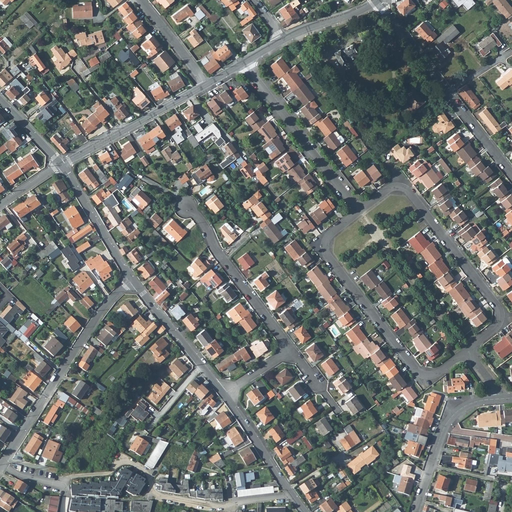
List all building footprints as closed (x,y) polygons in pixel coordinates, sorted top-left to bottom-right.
[(415,5),(410,0),(403,0),(396,7),(403,15),(415,5)] [(451,0),(458,7),(462,4),(467,10),(475,3),(472,0),(451,0)] [(486,0),(484,2),(487,5),(492,2),(506,18),(511,13),(511,7),(511,8),(505,0),(486,0)] [(256,14),(250,5),(249,6),(246,1),(241,5),(242,6),(240,7),(245,13),(246,14),(247,14),(247,13),(249,15),(240,22),(242,25),(253,18),(252,17),(256,14)] [(285,19),(295,13),(292,8),(289,3),(279,9),(285,19)] [(73,17),(78,17),(78,16),(83,16),(83,17),(92,16),(91,5),(84,6),(78,6),(78,4),(72,5),(73,17)] [(128,25),(138,17),(135,13),(134,14),(132,11),(133,11),(128,5),(121,12),(125,17),(123,18),(128,25)] [(177,23),(188,14),(190,17),(194,14),(187,5),(172,16),(177,23)] [(208,17),(211,15),(201,5),(200,5),(198,7),(205,15),(208,17)] [(198,20),(202,17),(205,15),(198,7),(198,6),(195,9),(197,11),(194,14),(198,20)] [(298,11),(296,12),(295,13),(285,19),(281,22),(282,27),(284,27),(299,17),(305,13),(301,9),(298,11)] [(26,12),(20,18),(30,28),(34,24),(26,16),(29,14),(26,12)] [(371,20),(367,13),(358,19),(362,25),(371,20)] [(34,24),(38,29),(40,27),(29,14),(26,16),(34,24)] [(212,23),(217,19),(213,14),(211,15),(208,17),(212,23)] [(137,38),(147,30),(144,26),(142,27),(141,25),(141,24),(139,22),(140,21),(141,20),(138,17),(128,25),(126,27),(128,30),(129,29),(137,38)] [(432,32),(423,22),(415,29),(419,34),(420,34),(421,35),(421,36),(424,39),(425,38),(429,43),(437,35),(433,31),(432,32)] [(250,42),(260,35),(252,23),(242,30),(250,42)] [(459,32),(453,25),(436,39),(429,45),(440,59),(450,52),(447,48),(445,50),(439,42),(442,40),(445,43),(459,32)] [(468,43),(477,36),(472,30),(463,37),(468,43)] [(81,45),(86,44),(88,43),(88,44),(94,42),(95,44),(104,42),(101,31),(86,35),(85,32),(75,35),(76,40),(77,40),(77,41),(79,40),(81,45)] [(187,38),(194,47),(201,42),(203,40),(196,31),(191,35),(187,38)] [(493,33),(478,44),(481,48),(478,51),(483,57),(487,54),(487,51),(489,50),(496,44),(498,47),(501,44),(493,33)] [(152,56),(162,47),(159,44),(158,45),(151,36),(141,44),(146,50),(148,48),(151,51),(149,52),(152,56)] [(0,49),(3,53),(12,45),(5,37),(0,41),(0,49)] [(31,44),(28,47),(34,54),(35,53),(36,52),(31,44)] [(222,61),(232,54),(224,44),(215,51),(220,59),(222,61)] [(340,49),(334,53),(341,66),(347,62),(347,61),(358,55),(352,45),(341,51),(340,49)] [(59,70),(67,64),(66,63),(69,61),(71,59),(77,54),(73,49),(67,53),(66,53),(65,54),(60,47),(58,49),(56,50),(54,47),(50,49),(53,53),(57,60),(58,61),(56,61),(56,60),(54,62),(59,70)] [(120,52),(116,55),(122,61),(126,57),(128,56),(135,65),(139,62),(128,48),(124,51),(122,49),(119,51),(120,52)] [(217,61),(220,59),(215,51),(213,49),(209,52),(213,57),(217,61)] [(100,56),(103,60),(111,55),(107,51),(100,56)] [(163,71),(171,65),(174,63),(166,52),(155,61),(163,71)] [(27,59),(32,66),(36,63),(39,67),(38,68),(40,71),(40,70),(45,66),(35,53),(34,54),(31,56),(28,58),(27,59)] [(209,74),(220,66),(217,61),(213,57),(208,61),(205,56),(199,60),(203,65),(209,74)] [(290,69),(280,57),(270,65),(277,74),(276,74),(278,78),(281,76),(290,69)] [(83,77),(100,66),(98,63),(87,69),(81,73),(83,77)] [(16,65),(10,70),(11,72),(14,76),(20,70),(17,66),(16,65)] [(292,68),(290,69),(281,76),(286,83),(288,82),(291,86),(290,87),(289,88),(292,91),(303,82),(296,73),(300,70),(295,65),(292,68)] [(45,66),(40,70),(43,74),(49,69),(46,66),(45,66)] [(511,68),(505,74),(506,75),(503,77),(503,76),(496,82),(502,90),(509,84),(509,85),(511,82),(511,68)] [(1,71),(0,72),(0,84),(2,86),(9,79),(12,77),(4,69),(1,71)] [(22,73),(15,79),(18,82),(26,76),(23,72),(22,73)] [(173,91),(184,85),(179,75),(179,76),(171,80),(168,82),(173,91)] [(70,85),(75,91),(80,87),(75,81),(70,85)] [(304,105),(309,102),(311,100),(314,98),(315,97),(303,82),(292,92),(294,95),(295,94),(296,93),(300,98),(299,99),(304,105)] [(479,101),(466,84),(457,90),(461,95),(462,95),(465,100),(472,107),(473,107),(479,102),(479,101)] [(155,100),(159,97),(160,99),(169,93),(166,89),(163,91),(160,85),(150,91),(155,100)] [(13,86),(6,92),(12,99),(14,97),(19,93),(13,86)] [(19,93),(14,97),(17,101),(19,99),(24,105),(31,99),(26,94),(30,90),(27,86),(22,90),(19,93)] [(248,95),(241,86),(237,89),(235,90),(234,89),(231,92),(238,101),(241,98),(242,100),(248,95)] [(420,97),(413,88),(404,95),(414,109),(423,102),(419,97),(420,97)] [(215,96),(221,104),(222,105),(225,102),(226,104),(232,99),(225,90),(221,93),(219,95),(218,94),(215,96)] [(43,91),(35,98),(42,105),(43,104),(49,99),(53,95),(52,94),(51,93),(47,96),(43,91)] [(141,108),(149,101),(141,91),(138,94),(132,99),(137,105),(138,104),(141,108)] [(49,99),(43,104),(46,107),(36,116),(40,119),(43,116),(46,120),(53,114),(56,111),(56,108),(53,105),(57,101),(53,95),(49,99)] [(215,96),(215,95),(212,98),(212,99),(210,100),(207,103),(214,112),(220,107),(218,106),(221,104),(215,96)] [(122,119),(129,114),(120,103),(119,104),(118,105),(117,103),(117,102),(118,101),(115,96),(110,100),(109,99),(107,100),(105,102),(114,112),(113,113),(119,120),(122,118),(122,119)] [(103,124),(106,121),(103,118),(109,113),(101,104),(98,101),(92,106),(95,109),(96,110),(93,112),(100,121),(103,124)] [(313,122),(321,116),(318,113),(318,114),(314,108),(309,102),(304,105),(300,109),(309,121),(310,120),(312,123),(313,122)] [(199,114),(193,105),(183,112),(189,121),(199,114)] [(507,125),(504,121),(499,125),(486,108),(478,114),(494,133),(505,126),(507,125)] [(257,129),(265,123),(262,120),(261,121),(257,115),(254,111),(249,115),(245,118),(253,129),(255,131),(257,129)] [(88,133),(94,128),(93,127),(100,121),(93,112),(87,118),(87,119),(81,125),(88,133)] [(181,123),(175,114),(165,121),(171,130),(174,128),(177,132),(172,136),(177,144),(184,139),(181,134),(182,133),(180,131),(182,129),(179,125),(181,123)] [(455,124),(451,119),(449,121),(447,121),(447,119),(445,115),(438,119),(440,121),(437,124),(436,123),(433,125),(432,128),(434,131),(437,132),(442,129),(444,132),(455,124)] [(326,136),(332,132),(336,128),(327,116),(323,119),(321,116),(313,122),(316,125),(317,125),(318,124),(322,129),(320,130),(326,136)] [(265,123),(257,129),(267,142),(276,135),(277,134),(274,131),(275,130),(270,124),(269,125),(267,121),(265,123)] [(16,134),(12,128),(15,126),(12,122),(5,128),(12,137),(16,134)] [(198,122),(194,126),(198,132),(203,129),(198,122)] [(77,135),(81,132),(75,124),(74,124),(71,126),(71,127),(77,135)] [(148,132),(155,142),(165,135),(158,125),(148,132)] [(8,140),(12,137),(5,128),(1,131),(8,140)] [(57,132),(50,138),(63,153),(68,149),(64,145),(69,141),(66,137),(63,139),(57,132)] [(155,142),(148,132),(138,139),(145,150),(151,146),(155,143),(155,142)] [(336,138),(332,132),(326,136),(323,138),(332,150),(341,143),(336,138)] [(22,142),(16,134),(12,137),(8,140),(0,146),(0,151),(1,152),(7,147),(10,151),(11,151),(12,153),(17,149),(16,148),(22,142)] [(193,135),(192,134),(187,137),(191,143),(196,140),(193,135)] [(455,150),(464,143),(461,141),(456,134),(447,141),(450,144),(449,145),(454,151),(455,150)] [(276,135),(267,142),(266,143),(262,146),(264,148),(268,146),(272,152),(269,154),(269,155),(272,158),(285,149),(282,145),(277,139),(278,138),(276,135)] [(464,143),(455,150),(465,163),(466,162),(475,155),(471,150),(473,149),(469,144),(470,144),(467,140),(464,143)] [(129,142),(123,146),(124,147),(124,148),(122,150),(119,152),(124,160),(132,154),(136,152),(129,142)] [(233,160),(240,156),(231,143),(228,142),(223,146),(233,160)] [(357,158),(346,144),(336,152),(341,158),(344,163),(346,166),(357,158)] [(397,144),(388,150),(391,155),(393,154),(396,159),(398,157),(399,157),(401,160),(404,158),(406,158),(414,153),(410,146),(405,150),(403,146),(400,148),(397,144)] [(168,146),(161,151),(167,161),(170,159),(173,163),(178,160),(177,159),(181,157),(177,150),(171,154),(170,152),(172,151),(168,146)] [(111,159),(107,151),(98,156),(103,164),(111,159)] [(214,157),(212,153),(208,156),(204,159),(206,162),(214,157)] [(290,157),(286,153),(279,159),(275,162),(280,169),(283,166),(286,170),(294,164),(291,161),(289,158),(290,157)] [(38,165),(31,154),(17,163),(23,172),(33,165),(34,168),(38,165)] [(124,160),(126,162),(134,157),(132,154),(124,160)] [(469,165),(478,158),(475,155),(466,162),(469,165)] [(144,156),(140,158),(145,166),(149,163),(144,156)] [(478,157),(478,158),(469,165),(468,166),(475,176),(485,168),(482,164),(480,161),(481,160),(478,157)] [(451,171),(443,160),(441,158),(437,161),(447,173),(451,171)] [(247,164),(244,160),(237,166),(246,178),(253,173),(252,171),(254,170),(249,163),(247,164)] [(421,164),(418,160),(409,167),(414,174),(417,177),(418,176),(430,166),(431,166),(429,163),(428,163),(426,161),(422,163),(421,164)] [(294,164),(286,170),(296,182),(298,181),(306,175),(303,172),(298,165),(299,165),(297,162),(294,164)] [(14,182),(13,179),(23,172),(17,163),(3,173),(10,184),(14,182)] [(214,176),(206,164),(191,175),(196,183),(197,185),(206,179),(207,181),(210,181),(214,179),(214,176)] [(259,170),(262,174),(268,169),(265,164),(258,169),(259,170)] [(363,172),(370,181),(372,183),(375,180),(374,179),(377,177),(381,174),(373,164),(363,172)] [(430,166),(418,176),(420,179),(421,178),(424,183),(425,182),(429,187),(440,179),(430,166)] [(485,168),(475,176),(477,177),(479,175),(483,180),(484,179),(487,183),(496,176),(490,169),(488,166),(485,168)] [(96,179),(87,168),(78,174),(83,181),(84,180),(88,185),(96,179)] [(101,177),(104,175),(99,168),(96,170),(101,177)] [(262,174),(259,170),(257,173),(260,177),(258,178),(263,184),(267,181),(265,177),(262,174)] [(370,181),(363,172),(362,170),(353,176),(361,186),(365,183),(366,185),(370,181)] [(133,178),(127,173),(118,184),(117,183),(114,186),(115,186),(119,190),(122,187),(124,189),(126,187),(133,178)] [(186,174),(185,173),(181,175),(178,177),(185,188),(188,185),(186,181),(189,179),(186,174)] [(306,175),(298,181),(308,194),(318,187),(315,183),(310,177),(311,176),(309,173),(306,175)] [(104,177),(105,176),(104,175),(101,177),(97,180),(101,185),(103,183),(107,180),(104,177)] [(111,176),(108,179),(111,182),(113,185),(116,182),(111,176)] [(499,198),(507,192),(505,189),(506,188),(503,185),(498,178),(490,185),(493,189),(492,190),(497,196),(497,195),(499,198)] [(66,189),(61,180),(52,185),(62,201),(64,199),(66,203),(71,199),(65,190),(66,189)] [(436,198),(438,201),(449,193),(441,183),(431,191),(434,195),(437,198),(436,198)] [(102,189),(92,197),(98,204),(105,198),(112,192),(117,188),(115,186),(109,191),(108,190),(105,193),(102,189)] [(150,199),(137,187),(128,195),(128,196),(132,199),(142,208),(150,199)] [(507,192),(499,198),(498,199),(506,209),(508,212),(511,208),(511,207),(510,206),(511,204),(511,196),(510,194),(511,193),(509,190),(507,192)] [(261,195),(257,191),(242,204),(246,209),(250,206),(258,216),(259,215),(264,220),(271,214),(260,201),(259,202),(256,199),(261,195)] [(112,192),(105,198),(108,202),(115,196),(112,192)] [(448,214),(454,209),(451,205),(452,204),(448,199),(451,196),(449,193),(438,201),(437,202),(439,205),(441,209),(447,215),(448,214)] [(223,206),(215,195),(205,202),(208,205),(209,204),(212,208),(215,212),(223,206)] [(33,196),(23,203),(30,212),(40,205),(33,196)] [(454,203),(456,202),(451,196),(448,199),(452,204),(451,205),(454,209),(457,207),(454,203)] [(53,212),(42,198),(40,200),(50,214),(53,212)] [(319,206),(325,213),(329,210),(331,208),(332,209),(335,207),(328,198),(326,200),(325,201),(324,199),(318,204),(319,206)] [(23,203),(12,210),(20,219),(23,222),(27,219),(24,215),(30,212),(23,203)] [(116,212),(110,204),(103,209),(110,219),(113,217),(114,219),(119,216),(118,215),(116,212)] [(325,213),(319,206),(312,212),(314,214),(311,216),(317,224),(322,220),(321,219),(323,218),(326,215),(325,213)] [(83,223),(73,207),(64,212),(74,229),(83,223)] [(454,209),(448,214),(451,217),(452,217),(455,220),(457,223),(458,223),(460,225),(468,219),(466,217),(466,216),(462,210),(461,211),(457,207),(454,209)] [(483,211),(481,209),(475,214),(477,217),(484,212),(483,211)] [(162,220),(155,213),(149,218),(148,220),(155,227),(162,220)] [(12,226),(4,216),(0,218),(0,230),(5,227),(7,230),(12,226)] [(132,222),(127,216),(118,223),(123,229),(121,231),(125,235),(126,234),(127,235),(130,240),(134,237),(135,238),(138,236),(137,234),(140,232),(137,228),(132,231),(128,225),(132,222)] [(262,228),(270,221),(267,218),(259,224),(262,228)] [(176,223),(173,219),(164,228),(171,234),(175,238),(178,241),(187,232),(184,229),(183,229),(180,226),(179,227),(176,224),(176,223)] [(314,226),(308,219),(305,221),(303,219),(297,224),(303,233),(307,230),(309,229),(309,230),(314,226)] [(280,232),(271,221),(270,221),(262,228),(274,243),(287,232),(284,229),(280,232)] [(96,231),(91,223),(71,237),(71,236),(68,238),(71,243),(72,244),(92,230),(93,232),(96,231)] [(226,241),(229,244),(238,236),(232,230),(233,229),(227,223),(226,223),(220,228),(222,234),(228,239),(226,241)] [(471,227),(468,224),(458,232),(460,235),(461,234),(463,237),(466,241),(470,238),(476,233),(471,227)] [(471,227),(476,233),(480,230),(475,224),(471,227)] [(163,238),(154,229),(152,232),(156,236),(158,235),(159,237),(159,238),(161,240),(163,238)] [(476,233),(470,238),(472,241),(478,248),(477,249),(479,252),(486,246),(483,244),(487,241),(484,237),(485,236),(483,234),(480,230),(476,233)] [(418,253),(420,252),(430,243),(427,240),(426,241),(423,237),(422,238),(418,232),(408,240),(418,253)] [(26,239),(23,234),(15,240),(7,248),(10,252),(13,255),(12,256),(16,260),(18,257),(15,254),(16,253),(17,253),(24,247),(24,246),(23,246),(26,244),(23,241),(26,239)] [(58,248),(47,234),(44,236),(50,244),(43,249),(48,255),(58,248)] [(297,245),(293,240),(284,247),(294,260),(296,258),(305,251),(303,248),(302,249),(298,244),(297,245)] [(90,246),(87,242),(75,249),(79,254),(82,252),(90,247),(90,246)] [(430,243),(420,252),(430,264),(440,256),(436,251),(437,250),(434,246),(435,245),(432,242),(430,243)] [(68,245),(60,251),(61,253),(65,258),(66,258),(68,262),(67,263),(72,271),(79,266),(77,263),(76,264),(76,262),(78,261),(78,262),(82,259),(79,254),(75,249),(74,247),(70,249),(68,245)] [(128,250),(125,246),(119,250),(122,255),(128,250)] [(489,251),(486,246),(479,252),(478,253),(483,260),(485,263),(486,262),(488,265),(496,259),(494,256),(490,250),(489,251)] [(90,247),(82,252),(84,256),(93,251),(90,247)] [(143,255),(136,247),(127,254),(134,263),(141,258),(141,257),(143,255)] [(60,251),(58,248),(48,255),(51,259),(52,260),(55,257),(55,255),(60,252),(60,251)] [(42,251),(41,249),(37,252),(42,259),(46,256),(42,251)] [(305,251),(296,258),(302,265),(304,263),(306,266),(314,260),(310,256),(309,256),(308,255),(305,251)] [(246,252),(237,259),(245,269),(254,263),(246,252)] [(18,263),(9,254),(2,261),(0,263),(7,270),(12,265),(13,267),(18,263)] [(104,262),(99,255),(92,259),(86,264),(88,267),(91,271),(95,268),(103,281),(110,276),(108,273),(111,271),(105,261),(104,262)] [(440,256),(430,264),(428,266),(438,279),(447,271),(448,271),(444,265),(445,264),(442,260),(443,260),(440,256)] [(197,257),(191,265),(190,265),(193,268),(193,272),(191,273),(195,277),(210,264),(206,259),(202,262),(201,261),(197,257)] [(505,258),(502,260),(504,264),(505,263),(510,269),(511,267),(511,265),(506,258),(505,258)] [(168,261),(165,259),(157,266),(159,269),(160,268),(166,263),(168,261)] [(147,261),(137,268),(145,278),(154,270),(153,269),(154,268),(153,266),(149,260),(147,261)] [(502,260),(501,260),(492,267),(498,274),(500,277),(506,272),(509,269),(510,269),(505,263),(504,264),(502,260)] [(317,287),(327,279),(328,278),(325,274),(324,275),(322,276),(318,271),(320,270),(316,265),(306,273),(317,287)] [(217,276),(215,273),(211,269),(199,279),(207,287),(211,283),(214,287),(223,280),(220,277),(219,278),(217,276)] [(380,282),(370,269),(360,277),(362,280),(363,279),(368,285),(371,289),(374,287),(380,282)] [(43,273),(40,270),(35,274),(38,278),(43,273)] [(85,272),(82,271),(73,279),(77,283),(76,284),(77,285),(75,287),(81,294),(89,286),(88,285),(92,282),(85,272)] [(268,275),(265,271),(253,280),(261,290),(269,284),(264,278),(268,275)] [(450,275),(447,271),(438,279),(437,279),(445,289),(456,280),(453,277),(452,278),(450,275)] [(506,272),(500,277),(496,280),(498,282),(504,289),(511,283),(511,281),(510,279),(511,278),(506,272)] [(159,295),(166,287),(156,275),(148,282),(151,286),(153,288),(159,295)] [(182,281),(179,278),(178,276),(175,279),(177,282),(176,283),(178,285),(179,285),(182,288),(180,290),(182,292),(184,290),(186,289),(181,283),(182,281)] [(327,279),(317,287),(316,287),(326,300),(335,293),(331,288),(332,287),(329,283),(330,282),(327,279)] [(382,296),(384,299),(389,295),(392,293),(389,290),(390,290),(382,280),(380,282),(374,287),(381,297),(382,296)] [(463,285),(460,281),(448,291),(458,304),(468,296),(464,290),(465,290),(462,286),(463,285)] [(171,282),(169,284),(166,287),(159,295),(154,299),(164,311),(169,306),(166,302),(167,302),(166,300),(165,300),(163,298),(169,293),(169,292),(175,286),(171,282)] [(228,286),(226,283),(217,290),(219,292),(220,292),(228,302),(236,295),(229,285),(228,286)] [(70,289),(67,287),(54,299),(57,301),(59,304),(68,296),(73,302),(77,298),(70,289)] [(188,293),(184,290),(182,292),(178,297),(181,300),(188,293)] [(284,301),(276,290),(267,297),(270,302),(274,308),(284,301)] [(389,295),(384,299),(381,302),(383,305),(384,304),(386,307),(389,310),(398,303),(400,302),(400,300),(396,295),(392,298),(389,295)] [(93,304),(86,296),(83,299),(90,307),(93,304)] [(339,317),(347,311),(350,309),(347,305),(346,306),(344,306),(340,301),(342,300),(338,296),(324,306),(329,313),(333,310),(339,317)] [(468,316),(479,308),(480,308),(477,304),(476,305),(473,301),(472,302),(468,296),(458,304),(457,304),(467,317),(468,316)] [(90,307),(83,299),(80,301),(87,310),(90,307)] [(20,315),(26,308),(18,300),(12,308),(10,307),(9,308),(8,307),(0,315),(0,316),(0,317),(8,324),(14,317),(13,317),(17,312),(20,315)] [(59,304),(57,301),(45,312),(48,315),(57,305),(58,306),(60,305),(59,304)] [(134,309),(127,301),(120,307),(120,308),(117,310),(123,318),(126,316),(129,319),(138,312),(135,308),(134,309)] [(236,323),(239,320),(249,312),(247,309),(245,310),(239,302),(227,311),(236,323)] [(183,311),(178,304),(170,311),(177,319),(185,313),(189,309),(187,306),(183,310),(184,310),(183,311)] [(289,307),(286,309),(279,314),(290,329),(299,322),(296,318),(294,320),(290,315),(293,313),(293,311),(290,307),(289,307)] [(410,321),(400,308),(391,315),(398,325),(397,325),(400,329),(403,326),(410,321)] [(479,308),(468,316),(476,326),(486,319),(483,315),(481,312),(482,311),(479,308)] [(347,311),(339,317),(338,318),(343,325),(346,323),(348,326),(356,320),(352,315),(351,316),(350,315),(347,311)] [(249,312),(239,320),(247,332),(256,325),(251,318),(250,319),(249,318),(250,317),(252,316),(249,312)] [(192,315),(190,313),(187,315),(182,319),(190,330),(198,323),(194,318),(192,315)] [(8,324),(0,317),(0,316),(0,322),(8,330),(12,333),(13,332),(15,329),(8,324)] [(80,326),(71,316),(64,323),(73,333),(80,326)] [(146,323),(140,316),(130,325),(134,329),(135,328),(141,334),(151,323),(148,320),(146,323)] [(410,321),(403,326),(405,329),(406,329),(413,338),(421,332),(423,331),(413,318),(410,321)] [(32,323),(28,320),(18,332),(17,332),(20,334),(20,335),(21,336),(25,340),(38,325),(34,321),(32,323)] [(5,342),(6,341),(2,338),(8,330),(0,322),(0,347),(0,348),(1,346),(5,342)] [(127,324),(125,323),(123,323),(121,325),(123,327),(119,330),(109,322),(106,325),(116,333),(119,336),(125,329),(124,328),(126,326),(127,324)] [(157,327),(153,323),(141,334),(134,340),(141,346),(149,339),(147,336),(157,327)] [(356,345),(365,338),(361,333),(362,332),(359,328),(360,327),(357,324),(346,332),(356,345)] [(106,325),(103,328),(104,329),(101,334),(97,339),(105,346),(116,333),(106,325)] [(165,329),(162,325),(155,331),(159,335),(165,330),(165,329)] [(310,336),(302,326),(294,332),(302,342),(310,336)] [(67,339),(56,328),(53,332),(64,342),(67,339)] [(17,331),(15,329),(13,332),(16,335),(24,342),(25,340),(21,336),(20,335),(20,334),(17,332),(18,332),(17,331)] [(212,340),(204,329),(196,335),(204,346),(212,340)] [(16,335),(13,332),(12,333),(6,341),(5,342),(8,344),(16,335)] [(424,351),(431,345),(421,332),(413,338),(412,339),(415,343),(420,349),(419,350),(421,353),(424,351)] [(511,349),(511,345),(504,336),(501,338),(502,339),(498,342),(499,344),(493,348),(501,358),(511,349)] [(63,346),(53,337),(44,347),(52,355),(55,352),(59,348),(60,349),(63,346)] [(168,344),(162,337),(149,349),(154,354),(157,357),(155,358),(160,363),(170,354),(164,348),(168,344)] [(365,338),(356,345),(360,351),(365,357),(366,358),(369,355),(379,348),(376,344),(375,345),(372,341),(370,342),(369,343),(365,338)] [(212,340),(204,346),(213,357),(222,350),(214,339),(212,340)] [(254,344),(250,347),(256,357),(261,354),(260,353),(263,351),(267,349),(266,347),(269,345),(268,344),(269,343),(270,342),(268,339),(266,340),(265,339),(262,341),(255,345),(254,344)] [(431,345),(424,351),(427,354),(428,357),(427,357),(430,360),(438,354),(436,351),(440,348),(440,347),(436,341),(431,345)] [(323,354),(314,343),(306,349),(310,354),(309,355),(314,361),(323,354)] [(244,346),(233,353),(237,359),(240,357),(243,361),(250,357),(248,353),(251,351),(247,344),(244,347),(244,346)] [(94,349),(90,346),(81,361),(87,365),(90,360),(91,361),(95,355),(99,357),(102,354),(94,349)] [(104,351),(97,346),(94,349),(102,354),(104,351)] [(379,367),(390,358),(386,354),(385,355),(382,352),(379,348),(369,355),(378,367),(379,367)] [(44,360),(35,352),(32,356),(36,360),(34,362),(38,365),(35,370),(43,377),(50,368),(42,361),(44,360)] [(233,353),(215,365),(219,371),(237,359),(233,353)] [(338,369),(329,357),(321,364),(330,375),(338,369)] [(392,361),(390,358),(379,367),(384,374),(385,373),(389,378),(398,371),(394,366),(391,362),(392,361)] [(101,359),(98,364),(108,370),(111,365),(106,362),(101,359)] [(183,365),(177,359),(168,367),(179,378),(187,370),(183,365)] [(6,369),(3,374),(14,382),(17,378),(10,374),(11,373),(6,369)] [(292,377),(286,369),(275,377),(281,385),(292,377)] [(399,389),(406,383),(401,376),(402,376),(403,375),(399,370),(398,371),(389,378),(388,379),(397,391),(399,389)] [(30,371),(29,371),(23,379),(26,381),(24,384),(33,391),(42,380),(30,371)] [(451,385),(447,385),(447,392),(454,392),(454,389),(464,389),(464,384),(464,382),(465,382),(466,383),(469,380),(464,374),(460,378),(451,378),(451,380),(451,385)] [(351,386),(343,375),(333,383),(335,386),(336,386),(337,385),(339,388),(338,389),(342,393),(351,386)] [(208,383),(206,380),(201,385),(201,384),(194,393),(201,400),(208,392),(206,390),(204,387),(205,386),(208,383)] [(89,387),(81,382),(76,388),(71,394),(80,400),(89,387)] [(156,383),(152,388),(157,393),(155,395),(152,392),(147,397),(155,404),(163,395),(170,387),(164,382),(160,387),(156,383)] [(409,402),(409,401),(412,400),(417,396),(410,386),(411,386),(408,382),(407,383),(406,383),(399,389),(409,402)] [(305,394),(297,383),(288,390),(296,401),(305,394)] [(27,393),(19,387),(9,400),(22,409),(27,402),(22,398),(24,395),(25,396),(27,393)] [(264,399),(255,388),(246,395),(254,406),(264,399)] [(69,397),(63,392),(56,403),(57,403),(63,407),(67,400),(69,397)] [(201,415),(204,415),(207,412),(206,410),(206,409),(209,406),(212,408),(216,403),(211,399),(213,396),(209,393),(201,403),(197,407),(201,410),(201,411),(201,412),(201,413),(201,415)] [(424,410),(433,413),(434,413),(436,406),(439,399),(440,400),(441,396),(431,393),(430,396),(428,396),(425,395),(423,402),(426,403),(424,410)] [(186,397),(182,394),(170,407),(167,410),(170,413),(173,410),(174,410),(180,403),(181,404),(186,397)] [(362,407),(354,395),(345,402),(353,413),(362,407)] [(83,406),(69,397),(67,400),(80,410),(83,406)] [(312,405),(309,400),(300,407),(303,411),(303,412),(308,419),(319,411),(316,407),(315,408),(314,409),(311,405),(312,405)] [(137,404),(138,405),(134,410),(131,407),(124,415),(121,413),(115,422),(119,425),(124,418),(125,419),(127,417),(127,418),(130,415),(136,420),(138,419),(141,422),(144,418),(148,413),(146,411),(144,411),(144,410),(146,407),(139,401),(137,404)] [(2,405),(8,409),(3,416),(12,423),(17,416),(16,415),(18,412),(9,405),(5,402),(2,405)] [(90,411),(83,406),(80,410),(88,415),(88,414),(90,411)] [(101,411),(95,407),(92,411),(98,415),(99,415),(102,417),(106,411),(103,409),(101,411)] [(273,418),(265,407),(257,413),(261,419),(260,419),(264,425),(273,418)] [(416,416),(418,417),(432,422),(433,418),(431,418),(433,413),(424,410),(421,409),(417,407),(414,416),(416,416)] [(505,422),(511,421),(511,410),(503,411),(504,415),(504,417),(500,417),(500,424),(505,424),(505,422)] [(231,422),(223,412),(218,415),(214,412),(210,417),(207,420),(209,422),(213,420),(214,418),(219,425),(216,427),(215,429),(216,431),(218,431),(221,429),(222,429),(231,422)] [(496,414),(492,414),(492,415),(482,416),(477,416),(477,418),(474,418),(475,425),(475,424),(478,424),(478,427),(501,425),(500,424),(500,417),(496,417),(496,414)] [(327,421),(324,417),(314,424),(317,428),(318,427),(324,436),(332,430),(329,425),(328,425),(326,422),(327,421)] [(418,417),(416,425),(427,430),(428,427),(429,425),(431,425),(432,422),(418,417)] [(409,423),(407,431),(427,438),(428,434),(426,434),(427,430),(416,425),(413,425),(409,423)] [(0,440),(3,443),(10,432),(0,425),(0,440)] [(360,441),(349,425),(344,429),(348,435),(339,440),(346,450),(360,441)] [(159,429),(155,426),(147,436),(155,439),(157,436),(154,435),(159,429)] [(284,436),(276,426),(268,432),(276,443),(284,436)] [(242,439),(234,427),(225,433),(228,437),(224,439),(228,446),(232,443),(234,447),(241,442),(239,440),(242,439)] [(303,434),(300,430),(285,440),(289,445),(303,434)] [(427,438),(407,431),(404,439),(408,440),(422,445),(424,441),(426,441),(427,438)] [(43,438),(35,433),(24,450),(33,456),(42,441),(41,441),(43,438)] [(148,443),(137,436),(130,449),(140,456),(148,443)] [(302,438),(310,450),(313,448),(304,436),(302,438)] [(489,445),(490,439),(471,436),(468,447),(473,448),(473,445),(479,445),(479,443),(480,443),(483,443),(483,445),(489,445)] [(468,442),(456,439),(448,438),(447,444),(455,446),(458,447),(459,445),(467,447),(468,442)] [(494,455),(496,440),(490,439),(489,445),(488,454),(494,455)] [(53,442),(49,440),(42,456),(58,463),(62,453),(50,448),(53,442)] [(153,468),(168,443),(165,442),(160,440),(157,443),(144,465),(149,469),(153,468)] [(422,445),(408,440),(407,445),(408,445),(407,448),(405,447),(403,453),(408,455),(409,454),(410,454),(410,455),(419,458),(421,450),(422,450),(424,446),(422,445)] [(282,448),(279,445),(274,449),(284,464),(287,462),(289,464),(294,461),(285,447),(281,450),(280,449),(282,448)] [(379,455),(372,446),(363,453),(362,452),(359,454),(359,455),(347,465),(354,474),(361,469),(360,468),(366,464),(367,465),(375,459),(375,458),(379,455)] [(255,460),(248,448),(239,453),(246,465),(255,460)] [(198,462),(195,461),(196,457),(195,456),(198,453),(194,451),(192,455),(191,457),(189,462),(187,470),(194,473),(198,462)] [(207,459),(213,463),(221,459),(218,454),(207,459)] [(294,461),(289,464),(286,467),(285,467),(290,476),(295,473),(294,471),(296,470),(295,467),(305,460),(302,455),(294,461)] [(502,460),(502,456),(494,455),(493,464),(499,465),(498,470),(504,471),(504,470),(510,471),(511,471),(511,457),(507,457),(506,461),(502,460)] [(394,460),(392,457),(389,459),(394,466),(399,462),(396,459),(394,460)] [(414,464),(406,458),(402,461),(407,465),(411,467),(414,464)] [(471,460),(459,458),(457,467),(470,469),(470,468),(471,465),(470,465),(471,460)] [(225,465),(221,459),(213,463),(219,469),(225,465)] [(407,465),(402,461),(395,466),(397,469),(404,465),(406,467),(407,465)] [(80,486),(77,486),(77,484),(70,485),(71,496),(74,496),(76,496),(76,494),(78,494),(86,495),(96,495),(96,492),(98,492),(100,492),(100,496),(104,496),(105,496),(105,494),(107,494),(110,494),(110,496),(115,497),(115,494),(118,495),(119,495),(120,496),(121,494),(120,493),(121,491),(124,486),(131,475),(132,472),(124,468),(122,471),(121,470),(119,473),(117,472),(116,475),(118,476),(116,479),(117,480),(115,482),(107,482),(106,483),(104,483),(104,482),(99,482),(99,483),(99,484),(97,484),(97,483),(90,482),(90,484),(90,485),(86,485),(86,484),(80,483),(80,484),(80,486)] [(242,472),(235,474),(238,491),(245,490),(244,486),(245,486),(244,483),(250,482),(250,480),(254,479),(253,473),(243,474),(242,472)] [(145,479),(136,474),(134,477),(133,479),(131,477),(126,485),(129,486),(127,488),(126,491),(133,495),(136,495),(137,493),(139,494),(145,484),(143,483),(145,479)] [(124,486),(127,488),(129,486),(126,485),(131,477),(133,479),(134,477),(131,475),(124,486)] [(223,501),(222,489),(214,489),(214,485),(212,486),(212,489),(194,491),(194,489),(189,489),(188,480),(182,480),(181,486),(167,483),(168,475),(166,475),(165,479),(159,478),(156,484),(159,485),(158,490),(180,494),(189,493),(189,497),(205,499),(210,499),(211,500),(219,500),(219,502),(223,501)] [(438,482),(436,489),(445,492),(449,480),(439,476),(437,482),(438,482)] [(413,480),(402,477),(400,484),(397,492),(409,495),(413,480)] [(313,482),(311,479),(300,487),(304,495),(305,494),(313,489),(316,487),(313,482)] [(474,492),(477,481),(466,479),(464,490),(474,492)] [(22,482),(18,480),(13,488),(22,493),(22,492),(25,494),(29,486),(27,485),(22,482)] [(344,483),(343,482),(336,487),(339,492),(346,487),(344,483)] [(490,498),(493,483),(490,482),(489,484),(487,484),(484,497),(490,498)] [(13,508),(18,501),(0,489),(0,497),(2,499),(0,501),(0,506),(8,511),(11,507),(13,508)] [(317,499),(319,497),(313,489),(305,494),(305,495),(310,503),(317,499)] [(76,496),(74,496),(74,499),(76,500),(76,498),(81,498),(83,498),(83,500),(85,500),(85,498),(88,498),(88,497),(93,497),(93,500),(95,501),(95,499),(100,499),(105,500),(105,499),(107,499),(107,498),(118,499),(118,495),(115,494),(115,497),(110,496),(107,496),(107,494),(105,494),(105,496),(104,496),(104,498),(99,497),(99,495),(98,495),(98,492),(96,492),(96,495),(86,495),(86,496),(78,496),(78,494),(76,494),(76,496)] [(452,498),(451,498),(434,494),(433,497),(439,499),(438,500),(445,502),(444,506),(449,507),(455,509),(456,503),(461,505),(462,500),(460,500),(452,498)] [(57,511),(60,497),(50,496),(47,511),(57,511)] [(79,510),(78,511),(85,511),(86,511),(88,511),(95,511),(98,511),(97,511),(104,511),(105,511),(108,511),(107,511),(114,511),(115,510),(122,511),(123,502),(115,502),(115,500),(107,499),(105,499),(105,500),(100,499),(95,499),(95,501),(93,500),(91,500),(91,499),(88,498),(85,498),(85,500),(83,500),(81,500),(81,498),(76,498),(76,500),(74,499),(71,499),(69,511),(74,511),(75,511),(76,510),(79,510)] [(330,511),(332,511),(335,509),(336,508),(330,498),(319,506),(321,510),(323,509),(325,511),(330,511)] [(148,501),(131,501),(130,511),(134,511),(150,511),(153,501),(148,500),(148,501)] [(351,508),(346,501),(336,508),(335,509),(336,511),(351,511),(350,509),(351,508)] [(424,506),(422,511),(432,511),(433,509),(435,510),(437,510),(438,505),(430,502),(428,507),(424,506)]
